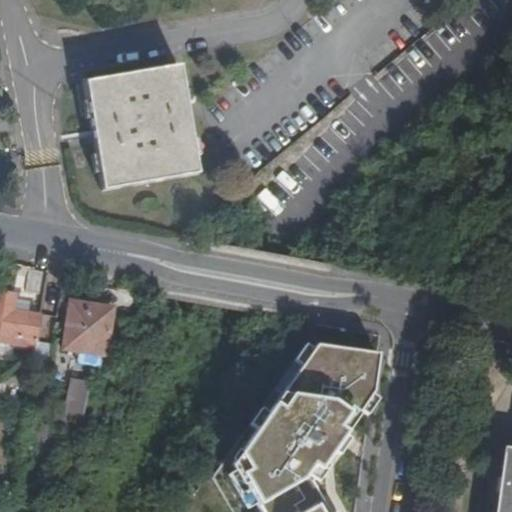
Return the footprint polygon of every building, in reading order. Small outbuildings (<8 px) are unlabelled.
[(110,141),(101,144),(110,191),(206,172),(183,64),(88,84),(98,132),(107,129),(110,141)] [(100,139),(101,144),(110,141),(107,129),(98,132),(100,139)] [(0,339),(37,345),(42,321),(13,316),(15,299),(0,296),(0,339)] [(106,361),(115,313),(71,306),(63,354),(106,361)] [(379,360),(315,350),(232,470),(256,511),(323,511),(310,489),(373,399),(379,360)] [(57,417),(82,418),(83,382),(59,381),(57,417)] [(511,511),(511,454),(507,454),(498,511),(511,511)]
